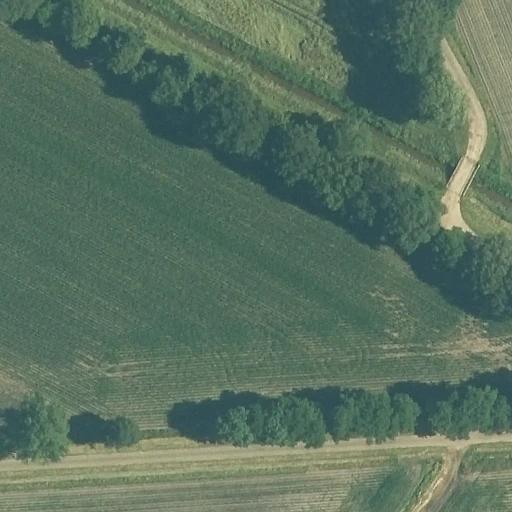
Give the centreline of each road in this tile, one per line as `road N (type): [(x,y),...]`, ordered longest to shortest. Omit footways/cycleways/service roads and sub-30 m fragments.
road 1 (residential): [(511,436),(0,457)]
road 2 (track): [(445,212),(48,0)]
road 3 (track): [(416,0),(476,128),(470,161)]
